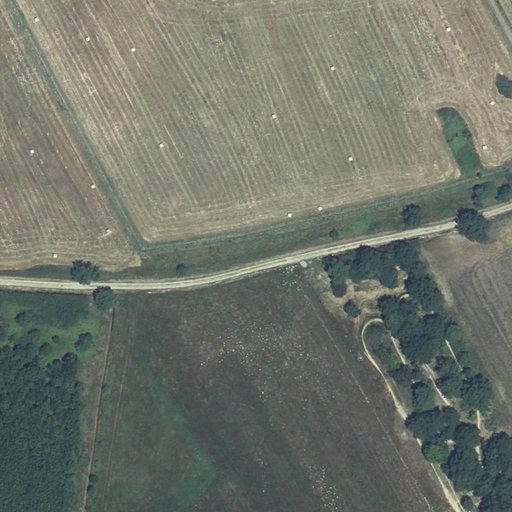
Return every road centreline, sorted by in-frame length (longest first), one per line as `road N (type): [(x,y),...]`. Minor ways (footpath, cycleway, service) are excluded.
road 1 (track): [(511,203),(207,279),(0,281)]
road 2 (track): [(167,511),(192,489),(196,465),(107,325),(95,284)]
